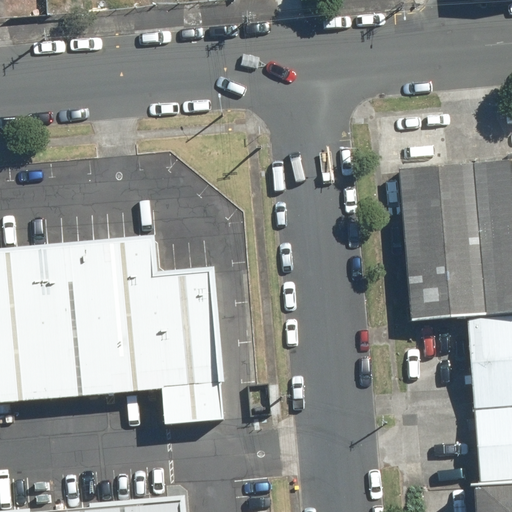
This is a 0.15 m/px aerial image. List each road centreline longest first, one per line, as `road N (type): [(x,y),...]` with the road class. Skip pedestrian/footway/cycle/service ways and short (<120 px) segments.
road 1 (tertiary): [(303,57),(340,511)]
road 2 (secondary): [(303,57),(0,84)]
road 3 (secondary): [(450,44),(303,57)]
